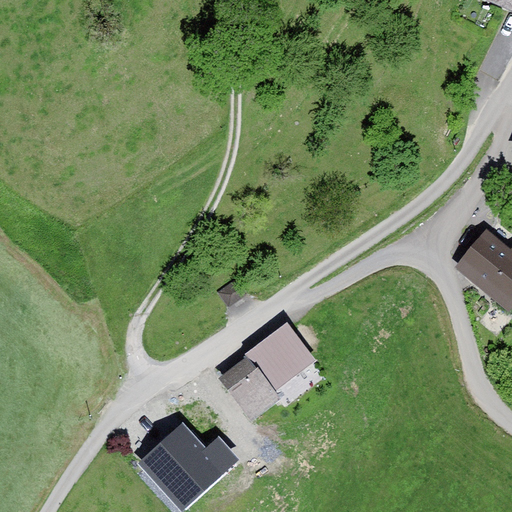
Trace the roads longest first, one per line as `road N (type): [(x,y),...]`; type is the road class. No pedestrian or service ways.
road 1 (residential): [(511,89),(427,198),(143,389),(46,511)]
road 2 (track): [(143,389),(136,337),(237,161),(241,0)]
road 3 (track): [(511,423),(480,388),(436,233),(309,297),(272,305)]
road 4 (track): [(436,233),(475,196),(503,135),(507,96)]
